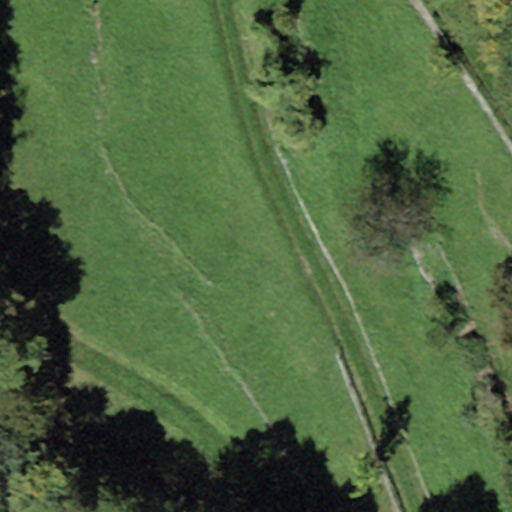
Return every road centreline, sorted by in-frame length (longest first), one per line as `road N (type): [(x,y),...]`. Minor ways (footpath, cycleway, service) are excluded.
road 1 (track): [(226,0),(276,174),(366,375),(414,511)]
road 2 (track): [(511,112),(441,0)]
